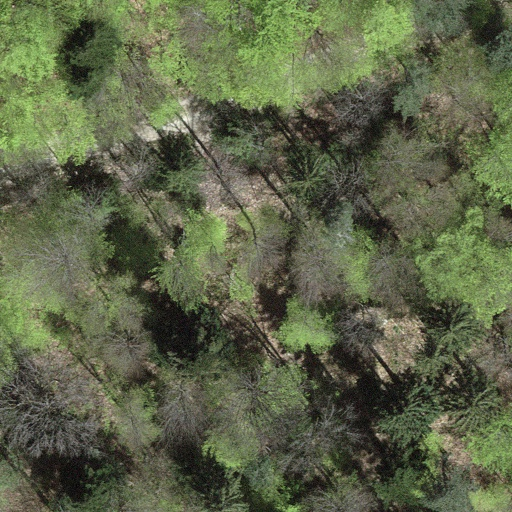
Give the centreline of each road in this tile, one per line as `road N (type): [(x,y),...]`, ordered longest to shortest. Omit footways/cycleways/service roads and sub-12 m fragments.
road 1 (track): [(0,168),(248,89)]
road 2 (track): [(248,89),(477,0)]
